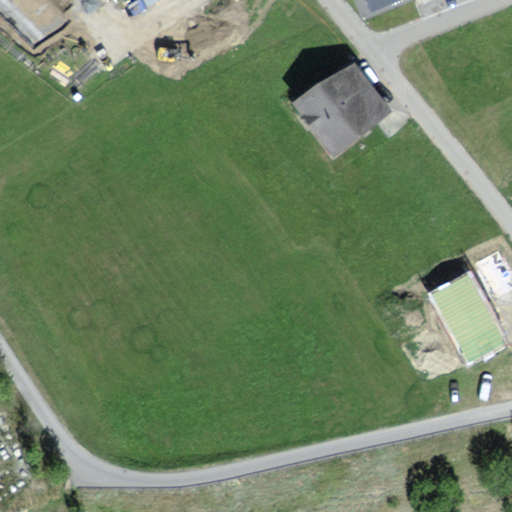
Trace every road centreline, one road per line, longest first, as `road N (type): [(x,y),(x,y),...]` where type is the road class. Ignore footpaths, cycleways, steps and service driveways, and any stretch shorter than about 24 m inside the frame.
road 1 (unclassified): [(0,346),(86,470),(114,478),(175,480),(511,414)]
road 2 (residential): [(337,0),(511,231)]
